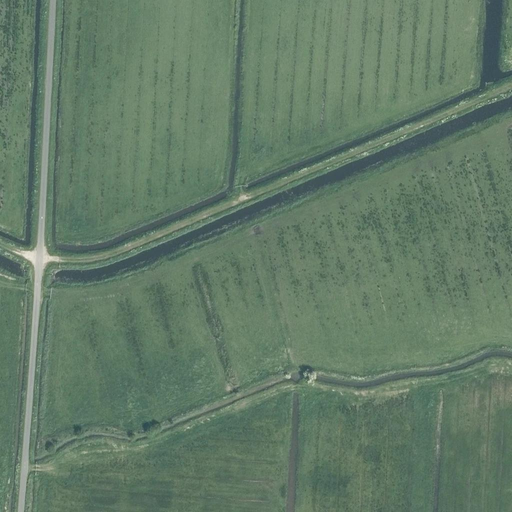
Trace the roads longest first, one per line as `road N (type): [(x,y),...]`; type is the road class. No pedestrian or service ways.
road 1 (unclassified): [(20,511),(51,0)]
road 2 (track): [(39,258),(99,259),(511,86)]
